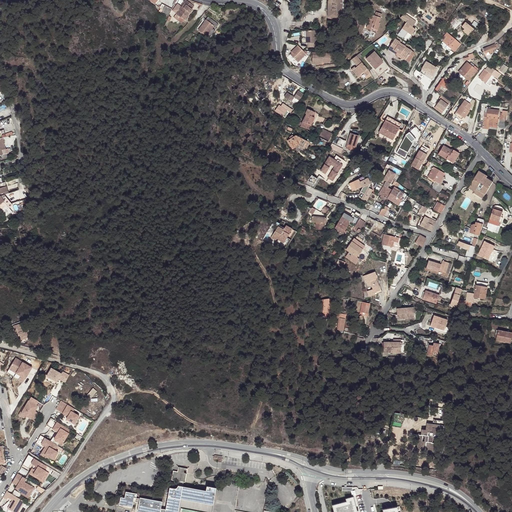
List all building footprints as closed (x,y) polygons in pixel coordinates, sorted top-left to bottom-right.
[(192,4),(186,0),(183,3),(184,4),(182,7),(181,8),(182,8),(180,11),(179,10),(177,14),(185,20),(193,10),(189,8),(192,4)] [(328,0),(328,17),(341,18),(342,0),(328,0)] [(161,13),(169,17),(172,9),(162,4),(160,8),(162,10),(161,13)] [(180,11),(182,8),(181,8),(182,7),(178,4),(173,11),(177,14),(179,10),(180,11)] [(375,15),(373,14),(371,19),(370,19),(369,21),(366,28),(371,29),(372,28),(373,28),(372,30),(377,32),(380,23),(379,23),(382,14),(376,12),(375,15)] [(408,32),(411,35),(415,29),(412,27),(416,22),(404,14),(401,18),(407,22),(397,35),(403,39),(408,32)] [(210,22),(207,20),(199,30),(209,38),(215,30),(213,28),(214,27),(216,28),(219,24),(212,20),(210,22)] [(473,29),(465,22),(462,27),(465,29),(467,30),(465,33),(468,35),(473,29)] [(316,30),(306,31),(306,43),(303,43),(303,47),(315,47),(315,43),(317,43),(316,30)] [(407,42),(411,35),(408,32),(403,39),(407,42)] [(446,38),(443,42),(451,48),(454,51),(460,44),(447,33),(444,37),(446,38)] [(395,39),(389,48),(407,58),(409,54),(411,50),(405,47),(406,46),(400,43),(400,42),(395,39)] [(433,43),(427,39),(424,44),(429,48),(433,43)] [(451,48),(443,42),(441,44),(442,45),(441,46),(446,50),(447,49),(449,51),(451,48)] [(290,54),(297,61),(302,55),(304,52),(298,45),(293,50),(294,51),(290,54)] [(490,54),(494,52),(493,50),(496,48),(495,45),(483,49),(485,53),(489,52),(490,54)] [(407,58),(389,48),(388,49),(409,62),(413,56),(409,54),(407,58)] [(302,55),(297,61),(298,62),(306,54),(304,52),(302,55)] [(374,68),(382,60),(374,52),(366,59),(374,68)] [(322,55),(312,55),(312,62),(330,63),(331,53),(322,53),(322,55)] [(356,56),(352,59),(357,66),(352,71),(358,77),(365,71),(368,74),(369,75),(370,73),(356,55),(356,56)] [(383,62),(382,60),(374,68),(375,69),(379,66),(383,62)] [(437,68),(426,62),(420,73),(425,75),(427,72),(433,75),(437,68)] [(466,62),(461,69),(459,72),(469,80),(475,73),(478,69),(475,66),(473,68),(470,65),(466,62)] [(500,70),(505,73),(508,67),(503,64),(500,70)] [(384,72),(379,66),(375,69),(374,70),(378,77),(384,72)] [(448,69),(447,75),(456,72),(456,66),(448,69)] [(492,74),(494,76),(498,79),(501,74),(489,66),(486,70),(485,70),(479,78),(486,83),(492,74)] [(443,79),(439,84),(441,85),(445,88),(449,83),(443,79)] [(297,105),(304,95),(298,91),(294,97),(288,93),(285,97),(297,105)] [(448,105),(443,101),(441,100),(436,106),(444,111),(448,105)] [(465,100),(456,112),(463,117),(464,118),(469,112),(469,111),(468,110),(469,108),(471,105),(465,100)] [(312,116),(314,112),(308,109),(306,113),(307,114),(302,122),(302,123),(301,126),(301,127),(310,130),(312,125),(311,125),(315,118),(313,117),(312,116)] [(490,110),(489,109),(488,113),(485,112),(484,117),(485,117),(483,128),(489,129),(489,128),(489,126),(498,127),(499,119),(498,119),(499,112),(499,111),(490,110)] [(500,119),(507,120),(508,111),(503,111),(503,113),(502,115),(500,115),(500,119)] [(12,116),(0,121),(0,122),(2,127),(13,122),(12,116)] [(379,132),(388,137),(392,140),(393,140),(401,124),(387,117),(379,132)] [(415,139),(406,128),(403,133),(405,136),(397,153),(405,158),(413,144),(412,142),(415,139)] [(332,134),(323,129),(320,136),(329,141),(332,134)] [(299,145),(301,147),(306,144),(298,132),(286,141),(292,150),(299,145)] [(476,138),(481,143),(485,136),(486,134),(479,133),(476,138)] [(359,138),(350,136),(346,149),(355,152),(359,138)] [(2,151),(0,143),(0,155),(9,153),(8,149),(2,151)] [(431,147),(424,143),(422,147),(415,159),(423,163),(429,151),(431,147)] [(453,151),(444,146),(439,155),(454,163),(459,153),(454,150),(453,151)] [(335,167),(329,176),(330,177),(329,179),(333,181),(343,165),(340,163),(341,162),(338,160),(337,162),(329,157),(320,171),(325,174),(331,165),(335,167)] [(440,194),(441,191),(444,186),(441,184),(439,183),(443,176),(445,174),(440,171),(439,170),(434,167),(428,177),(435,181),(431,188),(440,194)] [(397,182),(400,176),(389,170),(383,180),(386,181),(384,186),(379,195),(382,196),(381,198),(386,201),(388,199),(392,190),(394,188),(394,186),(395,186),(397,182)] [(469,188),(475,191),(475,192),(477,189),(486,195),(493,182),(486,178),(488,176),(479,171),(469,188)] [(370,174),(349,184),(353,191),(369,183),(368,180),(372,178),(370,174)] [(400,190),(396,187),(394,186),(394,188),(392,190),(388,199),(399,206),(402,200),(400,199),(404,194),(400,191),(400,190)] [(475,192),(475,191),(474,193),(483,199),(486,195),(477,189),(475,192)] [(442,213),(445,207),(438,203),(434,209),(442,213)] [(331,209),(326,206),(320,212),(325,215),(331,209)] [(492,209),(494,209),(503,212),(501,217),(503,217),(505,218),(506,214),(506,213),(506,212),(506,211),(505,210),(504,209),(503,208),(502,207),(501,207),(500,206),(499,206),(497,206),(496,206),(495,206),(494,207),(493,207),(492,209)] [(494,209),(489,223),(498,226),(500,222),(502,222),(503,217),(501,217),(503,212),(494,209)] [(324,223),(325,218),(312,217),(312,222),(317,223),(316,228),(318,228),(324,228),(324,223)] [(344,232),(348,225),(350,222),(342,217),(335,229),(343,233),(344,232)] [(421,226),(431,231),(436,222),(425,217),(421,226)] [(484,220),(478,218),(476,223),(475,227),(472,226),(470,233),(480,235),(480,234),(484,220)] [(366,223),(360,219),(353,230),(359,233),(366,223)] [(352,228),(348,225),(344,232),(349,234),(352,228)] [(276,240),(276,239),(277,238),(284,242),(285,243),(293,230),(286,226),(284,230),(278,227),(271,237),(276,240)] [(370,230),(366,227),(361,234),(365,237),(370,230)] [(399,238),(395,237),(384,234),(382,244),(396,248),(397,242),(399,238)] [(415,243),(422,246),(426,239),(420,235),(415,243)] [(489,260),(495,244),(484,240),(478,255),(489,260)] [(363,249),(356,244),(352,242),(346,250),(357,257),(360,253),(363,249)] [(468,249),(465,256),(468,257),(472,258),(475,249),(472,248),(472,246),(469,245),(468,249)] [(345,263),(335,259),(333,263),(343,268),(345,263)] [(446,273),(449,263),(443,261),(439,271),(446,273)] [(372,280),(376,279),(377,278),(375,272),(363,276),(365,283),(367,282),(368,286),(371,285),(373,289),(367,291),(369,297),(382,292),(380,287),(379,287),(377,283),(374,284),(372,280)] [(487,287),(476,286),(474,297),(485,299),(487,287)] [(460,295),(462,290),(460,289),(456,288),(451,305),(456,307),(457,303),(458,300),(459,297),(460,295)] [(437,304),(439,295),(425,291),(423,299),(437,304)] [(363,302),(361,312),(368,314),(370,304),(363,302)] [(414,306),(396,307),(397,319),(415,318),(414,306)] [(337,330),(343,331),(346,314),(345,314),(339,313),(335,312),(334,317),(339,318),(337,330)] [(431,315),(429,327),(444,330),(446,318),(431,315)] [(23,323),(13,326),(16,334),(26,330),(23,323)] [(511,335),(511,332),(499,330),(497,341),(511,343),(511,335)] [(400,353),(400,340),(382,341),(382,354),(400,353)] [(16,358),(7,373),(23,382),(32,368),(16,358)] [(61,374),(54,370),(51,376),(49,375),(48,377),(50,378),(57,381),(57,382),(59,378),(65,382),(69,375),(63,371),(61,374)] [(21,412),(26,415),(31,418),(35,411),(38,406),(37,405),(39,402),(31,397),(29,400),(25,406),(21,412)] [(58,407),(56,409),(63,413),(64,411),(69,414),(68,416),(66,419),(75,424),(79,416),(73,412),(66,408),(68,405),(61,401),(58,407)] [(35,411),(31,418),(35,420),(39,413),(35,411)] [(71,430),(51,418),(46,425),(53,429),(55,426),(60,429),(58,432),(54,439),(62,444),(71,430)] [(427,430),(423,429),(423,430),(422,435),(423,435),(426,436),(430,436),(429,441),(425,441),(423,441),(419,440),(419,443),(419,444),(419,445),(421,445),(420,448),(426,449),(430,449),(430,450),(434,450),(435,447),(438,447),(439,443),(433,442),(434,437),(439,438),(440,432),(443,433),(444,425),(427,423),(427,430)] [(58,446),(40,435),(36,443),(40,446),(41,444),(45,447),(40,455),(48,459),(49,457),(53,460),(58,452),(55,450),(58,446)] [(419,443),(419,445),(418,450),(438,452),(438,447),(435,447),(434,450),(430,450),(430,449),(426,449),(420,448),(421,445),(419,445),(419,444),(419,443)] [(29,455),(23,465),(28,468),(31,463),(37,467),(38,467),(35,472),(34,474),(42,479),(46,471),(45,470),(48,466),(29,455)] [(179,511),(180,508),(182,499),(214,505),(217,488),(208,487),(207,491),(184,487),(185,482),(186,483),(189,469),(179,468),(179,472),(175,471),(173,480),(180,482),(180,486),(179,486),(178,488),(176,489),(174,489),(171,488),(167,510),(166,511),(179,511)] [(17,486),(16,489),(29,497),(34,488),(25,482),(27,479),(18,473),(12,483),(17,486)] [(135,498),(138,499),(138,494),(127,492),(126,498),(122,497),(121,505),(125,506),(125,505),(134,507),(135,501),(135,498)] [(13,511),(17,511),(24,502),(15,496),(12,500),(7,509),(13,511)] [(358,511),(354,496),(346,498),(347,501),(333,505),(335,511),(358,511)] [(161,511),(162,509),(164,502),(142,498),(141,499),(141,502),(139,511),(142,511),(161,511)]
